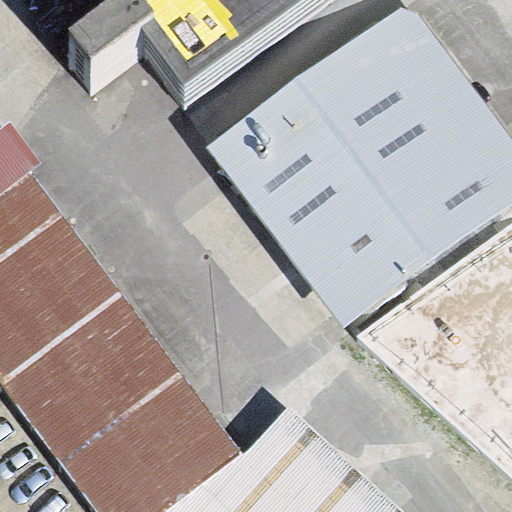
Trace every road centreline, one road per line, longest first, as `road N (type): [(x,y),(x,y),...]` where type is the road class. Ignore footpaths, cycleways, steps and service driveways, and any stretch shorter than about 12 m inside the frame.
road 1 (unknown): [(342,428),(86,129),(44,104),(0,97)]
road 2 (unknown): [(342,428),(509,305)]
road 3 (unknown): [(430,511),(342,428)]
